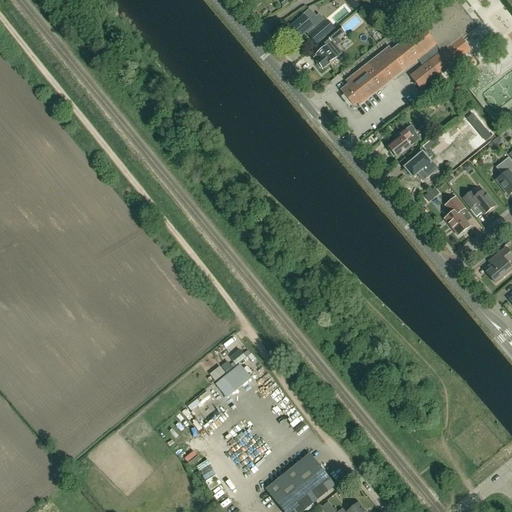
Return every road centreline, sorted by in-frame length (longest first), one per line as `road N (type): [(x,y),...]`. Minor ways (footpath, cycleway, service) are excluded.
road 1 (track): [(328,439),(0,16)]
road 2 (tertiary): [(445,269),(217,0)]
